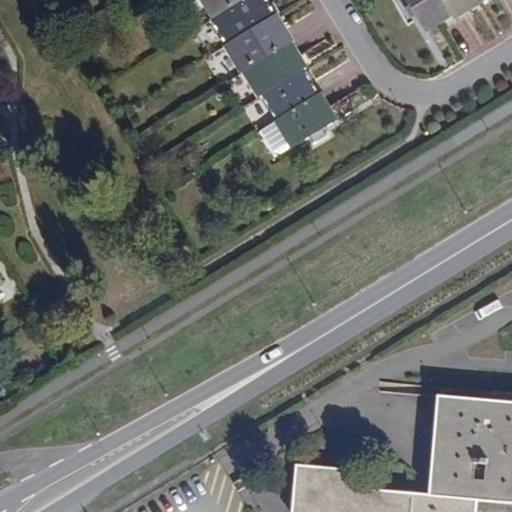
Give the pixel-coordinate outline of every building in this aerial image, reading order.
[(207,0),(218,18),(247,0),(207,0)] [(269,0),(247,0),(218,18),(216,18),(231,44),(279,15),(269,0)] [(414,0),(412,0),(408,3),(414,14),(420,10),(414,0)] [(430,27),(455,12),(447,0),(414,0),(420,10),(430,27)] [(447,0),(455,12),(457,15),(481,0),(447,0)] [(280,14),(279,15),(231,44),(246,70),(248,69),(293,42),(296,40),(280,14)] [(293,42),(248,69),(264,95),(267,93),(305,70),(309,67),(293,42)] [(267,93),(281,118),(321,94),(305,70),(267,93)] [(321,94),(281,118),(279,119),(294,144),(309,135),(320,129),(337,119),(322,93),(321,94)] [(309,135),(313,141),(324,135),(320,129),(309,135)] [(477,511),(479,493),(511,496),(511,385),(495,383),(493,393),(438,387),(428,487),(354,478),(356,462),(298,455),(292,506),(311,509),(310,511),(477,511)]
